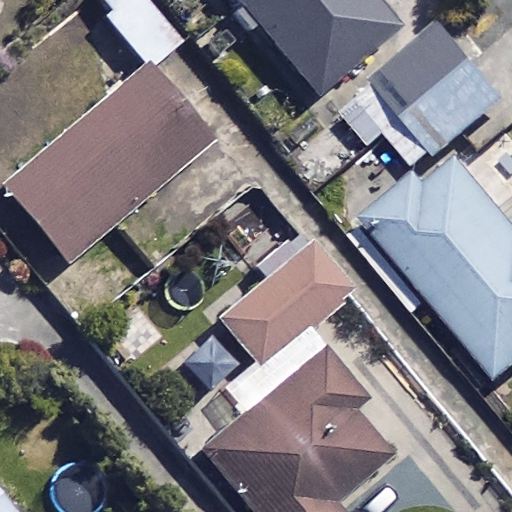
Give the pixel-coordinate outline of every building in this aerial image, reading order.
[(142,0),(99,0),(92,6),(148,74),(180,47),(142,0)] [(404,36),(374,0),(232,0),(319,106),(404,36)] [(391,140),(424,180),(511,107),(448,32),(346,116),(376,153),(391,140)] [(210,146),(147,75),(5,200),(68,271),(210,146)] [(511,233),(452,162),(372,229),(503,386),(511,378),(511,233)] [(342,297),(301,254),(217,333),(258,376),(342,297)] [(368,411),(325,359),(205,458),(248,511),(342,511),(341,509),(391,468),(354,422),(368,411)] [(0,511),(13,511),(0,496),(0,511)]
